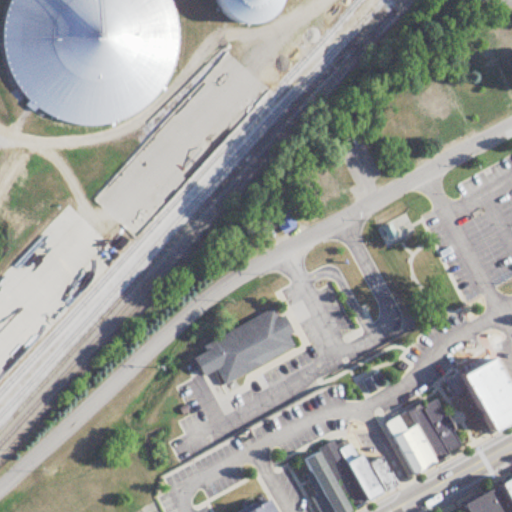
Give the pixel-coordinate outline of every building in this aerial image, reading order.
[(511,32),(500,33),(500,49),(511,49),(511,32)] [(468,50),(477,67),(493,59),(484,42),(468,50)] [(429,99),(425,92),(411,99),(425,127),(448,115),(437,95),(429,99)] [(302,350),(286,314),(276,319),(274,313),(188,352),(198,374),(169,387),(182,418),(173,422),(180,438),(168,443),(175,459),(238,430),(225,401),(230,399),(225,385),(302,350)] [(511,352),(466,375),(496,434),(511,426),(511,352)] [(438,397),(384,421),(409,477),(463,453),(438,397)] [(383,455),(365,463),(362,455),(354,459),(345,439),(297,461),(313,498),(309,500),(314,511),(351,511),(399,490),(383,455)] [(511,511),(511,486),(507,477),(487,488),(500,511),(511,511)] [(495,511),(483,490),(457,504),(461,511),(495,511)]
